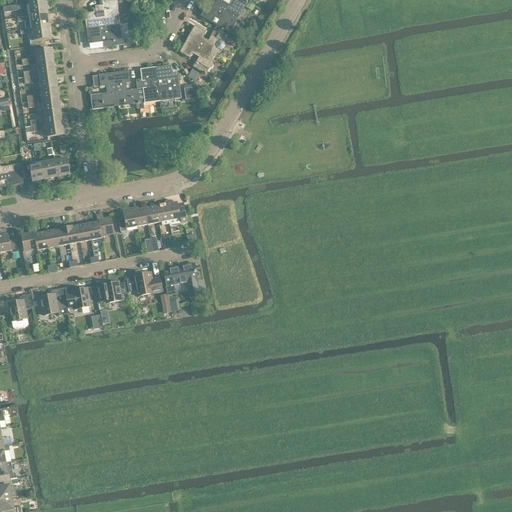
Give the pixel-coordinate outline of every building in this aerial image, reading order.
[(84,14),(86,29),(120,24),(116,0),(101,0),(102,5),(95,6),(95,12),(84,14)] [(223,0),(212,0),(211,3),(208,2),(238,19),(248,1),(246,0),(231,0),(229,4),(223,1),(223,0)] [(29,4),(30,16),(47,14),(45,1),(29,4)] [(217,26),(214,30),(227,38),(238,19),(208,2),(208,3),(210,4),(203,17),(200,16),(217,26)] [(27,29),(32,29),(48,26),(47,14),(30,16),(25,17),(18,18),(19,23),(26,22),(27,29)] [(132,23),(133,31),(140,30),(139,22),(132,23)] [(90,50),(126,45),(125,39),(122,39),(120,24),(86,29),(88,44),(89,44),(90,50)] [(45,45),(44,40),(50,39),(48,26),(32,29),(34,40),(29,41),(30,47),(45,45)] [(214,30),(208,41),(202,37),(205,32),(194,26),(196,28),(189,40),(187,39),(216,56),(219,51),(222,50),(224,47),(224,44),(225,41),(234,46),(236,43),(227,38),(214,30)] [(206,75),(216,56),(187,39),(189,41),(182,53),(179,52),(179,53),(190,59),(192,53),(199,57),(193,67),(206,75)] [(37,64),(53,62),(52,49),(35,51),(37,64)] [(53,62),(37,64),(39,76),(55,74),(53,62)] [(155,68),(159,101),(181,99),(179,84),(177,73),(171,74),(170,66),(170,69),(156,70),(155,68)] [(149,88),(137,89),(137,90),(139,104),(159,101),(155,68),(155,71),(141,72),(141,70),(140,70),(142,81),(148,81),(149,88)] [(125,91),(124,84),(130,83),(129,71),(128,71),(128,74),(114,76),(114,73),(118,107),(139,104),(137,90),(125,91)] [(93,110),(118,107),(114,73),(113,73),(114,76),(99,78),(99,75),(98,75),(99,76),(93,76),(94,87),(106,86),(107,94),(91,96),(93,110)] [(55,74),(39,76),(40,88),(57,86),(55,74)] [(57,86),(40,88),(42,100),(58,98),(57,86)] [(185,100),(198,98),(192,87),(184,88),(185,100)] [(58,98),(42,100),(44,113),(60,110),(58,98)] [(44,113),(45,125),(62,123),(60,110),(44,113)] [(63,135),(62,123),(45,125),(47,137),(63,135)] [(66,158),(54,161),(57,177),(69,175),(66,158)] [(54,161),(41,163),(45,179),(57,177),(54,161)] [(24,170),(25,179),(31,178),(32,182),(45,179),(41,163),(29,165),(29,162),(23,164),(24,170)] [(0,175),(9,174),(9,173),(14,172),(12,165),(1,167),(0,166),(0,175)] [(24,170),(15,172),(18,184),(23,183),(23,180),(25,179),(24,170)] [(12,186),(18,184),(15,172),(14,172),(9,173),(9,174),(0,175),(0,181),(10,179),(12,186)] [(187,224),(184,207),(178,208),(177,203),(173,203),(172,201),(165,202),(165,204),(166,204),(170,225),(169,225),(170,227),(187,224)] [(158,223),(161,223),(162,226),(169,225),(170,225),(166,204),(165,204),(165,202),(165,205),(155,207),(158,223)] [(155,207),(144,208),(148,225),(158,223),(155,207)] [(118,220),(120,233),(127,231),(126,230),(137,228),(134,210),(134,208),(126,210),(127,212),(123,213),(124,219),(118,220)] [(144,208),(134,210),(137,228),(148,225),(144,208)] [(101,237),(114,234),(111,217),(103,219),(102,214),(96,215),(97,222),(98,222),(101,237)] [(87,224),(90,241),(102,238),(101,237),(98,222),(97,222),(87,224)] [(77,226),(80,243),(90,241),(87,224),(77,226)] [(80,243),(77,226),(72,227),(72,226),(66,227),(69,245),(80,243)] [(34,234),(35,234),(34,227),(28,228),(29,233),(20,235),(24,252),(37,249),(34,234)] [(56,230),(59,247),(69,245),(66,227),(60,228),(60,229),(56,230)] [(45,232),(48,249),(59,247),(56,230),(45,232)] [(45,232),(35,234),(34,234),(37,249),(37,251),(48,249),(45,232)] [(0,233),(0,252),(10,251),(11,253),(12,253),(13,259),(19,257),(18,252),(17,252),(15,239),(9,240),(8,234),(4,235),(3,233),(0,233)] [(165,250),(174,248),(172,236),(162,237),(165,250)] [(150,240),(153,252),(159,251),(156,238),(150,240)] [(153,252),(150,240),(145,241),(147,253),(153,252)] [(168,296),(169,302),(175,301),(174,294),(177,293),(175,284),(187,282),(190,298),(199,296),(196,281),(197,281),(194,264),(163,270),(168,296)] [(152,280),(150,273),(133,276),(133,278),(126,280),(128,294),(136,293),(137,297),(162,293),(159,278),(152,280)] [(96,282),(100,302),(106,301),(107,303),(122,301),(121,295),(125,294),(123,283),(119,284),(118,282),(104,285),(103,281),(96,282)] [(64,288),(68,308),(74,307),(75,309),(90,306),(87,288),(72,291),(71,287),(64,288)] [(67,314),(66,308),(62,289),(53,290),(54,295),(39,297),(43,316),(58,313),(59,315),(67,314)] [(8,303),(11,322),(13,328),(15,329),(26,327),(28,325),(27,319),(25,310),(34,308),(32,298),(31,295),(22,296),(23,301),(8,303)] [(101,310),(103,323),(111,322),(108,309),(101,310)] [(0,481),(10,480),(9,473),(7,474),(5,463),(0,463),(0,481)] [(0,499),(11,498),(16,497),(14,485),(11,485),(10,480),(0,481),(0,499)] [(13,509),(11,498),(0,499),(0,511),(3,511),(15,511),(15,508),(13,509)]
